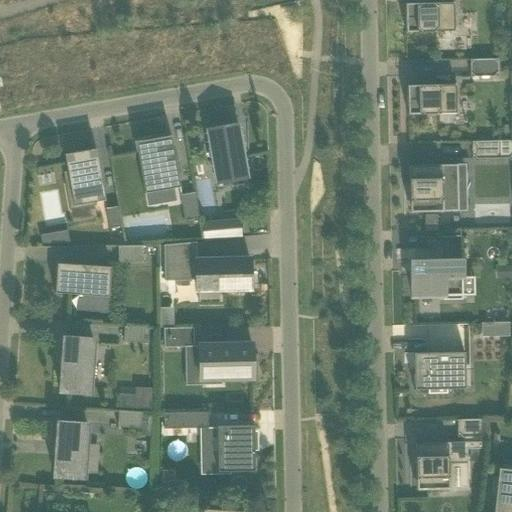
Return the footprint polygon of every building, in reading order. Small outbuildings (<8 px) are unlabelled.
[(406,33),(454,32),(453,3),(405,4),(406,33)] [(471,77),(498,76),(497,59),(470,60),(471,77)] [(455,85),(408,86),(407,86),(408,115),(456,113),(455,85)] [(206,130),(215,178),(247,173),(238,124),(206,130)] [(144,194),(180,187),(171,136),(135,142),(144,194)] [(511,140),(472,142),(473,159),(511,158),(511,140)] [(105,201),(96,149),(64,155),(73,206),(105,201)] [(410,212),(458,211),(457,165),(409,166),(410,212)] [(199,219),(194,193),(180,195),(185,221),(199,219)] [(121,226),(118,206),(104,209),(108,229),(121,226)] [(437,221),(437,215),(425,215),(425,227),(430,227),(437,227),(437,221)] [(204,239),(240,236),(239,221),(203,224),(204,239)] [(41,245),(69,244),(67,231),(39,236),(41,245)] [(143,262),(142,246),(118,246),(118,263),(143,262)] [(461,258),(411,259),(412,295),(443,294),(443,299),(462,298),(461,258)] [(250,289),(250,259),(196,259),(196,290),(198,290),(199,303),(220,302),(219,290),(250,289)] [(111,268),(61,264),(57,264),(55,293),(109,297),(111,268)] [(511,278),(511,274),(511,265),(495,266),(496,279),(511,278)] [(509,324),(499,324),(499,338),(509,337),(509,324)] [(123,342),(147,344),(148,327),(124,326),(123,342)] [(164,348),(185,348),(194,347),(194,345),(194,328),(163,329),(164,348)] [(64,338),(62,358),(60,392),(89,394),(93,340),(64,338)] [(199,346),(200,385),(222,385),(221,379),(253,379),(252,344),(199,346)] [(413,353),(414,390),(428,390),(428,394),(447,394),(447,389),(455,389),(454,370),(465,370),(464,352),(413,353)] [(136,395),(121,394),(120,405),(151,407),(152,388),(136,387),(136,395)] [(117,427),(142,429),(143,413),(119,411),(117,427)] [(163,413),(164,429),(208,428),(208,412),(163,413)] [(485,437),(485,420),(457,420),(458,437),(463,437),(483,437),(485,437)] [(58,423),(56,442),(54,477),(83,478),(87,425),(58,423)] [(217,426),(218,472),(255,471),(254,425),(217,426)] [(425,490),(449,489),(448,464),(469,463),(468,449),(469,449),(482,449),(485,449),(485,442),(484,442),(463,442),(448,443),(415,444),(416,473),(416,490),(425,490)] [(482,449),(469,449),(470,462),(483,461),(482,449)] [(490,495),(495,496),(493,511),(511,511),(511,470),(498,469),(497,477),(492,477),(490,495)] [(174,481),(174,470),(162,470),(162,492),(184,492),(184,481),(174,481)]
